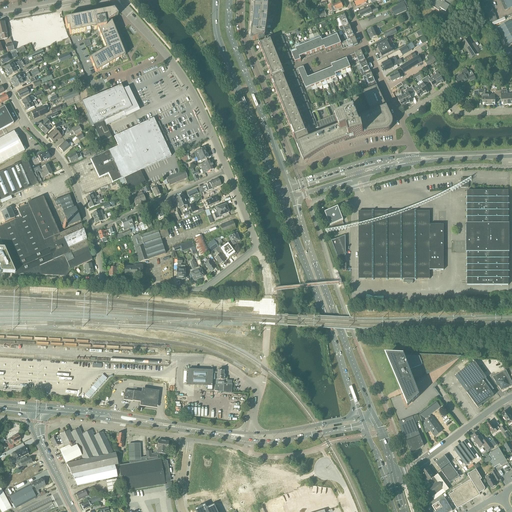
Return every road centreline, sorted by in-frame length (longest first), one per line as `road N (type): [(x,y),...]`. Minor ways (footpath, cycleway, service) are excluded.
road 1 (residential): [(408,142),(295,169),(242,37),(239,0)]
road 2 (residential): [(105,283),(206,288),(258,248),(227,169)]
road 3 (secondary): [(280,196),(360,416)]
road 4 (secondary): [(373,416),(291,197)]
road 5 (tertiary): [(215,0),(220,43),(280,196)]
road 6 (residential): [(227,169),(190,89),(117,0)]
road 7 (tertiary): [(289,188),(235,55),(228,0)]
road 8 (secondary): [(360,416),(250,433),(174,423)]
road 9 (residential): [(91,230),(66,169),(0,73)]
road 10 (secondary): [(191,431),(261,443),(363,424)]
road 11 (residential): [(91,230),(227,169)]
road 12 (secondary): [(35,411),(180,430)]
road 13 (unclassified): [(392,474),(511,396)]
road 14 (secondary): [(174,423),(35,405)]
road 15 (residential): [(399,119),(442,93),(456,112),(511,112)]
road 16 (secondary): [(410,155),(289,188)]
road 17 (secondary): [(291,197),(411,164)]
road 18 (residential): [(399,119),(348,7)]
